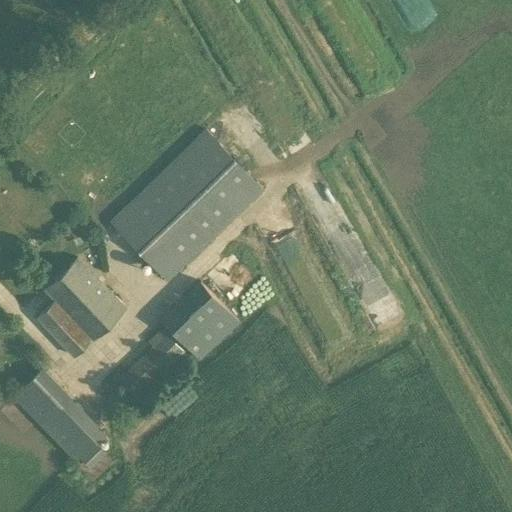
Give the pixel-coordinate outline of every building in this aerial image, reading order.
[(205,127),(177,155),(108,221),(167,282),(236,216),(264,188),(205,127)] [(36,316),(71,353),(73,356),(124,308),(76,257),(44,287),(55,299),(36,316)] [(159,318),(193,353),(199,359),(239,321),(200,281),(159,318)] [(135,397),(184,351),(161,327),(147,341),(151,345),(125,369),(117,378),(135,397)] [(74,462),(106,432),(43,366),(11,395),(74,462)]
